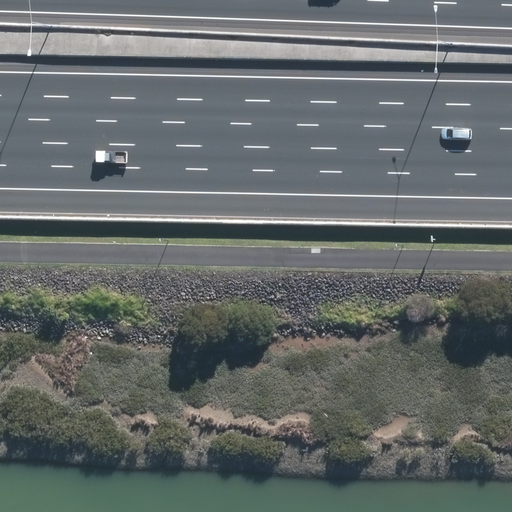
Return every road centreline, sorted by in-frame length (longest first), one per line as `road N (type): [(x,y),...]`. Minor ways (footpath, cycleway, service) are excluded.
road 1 (motorway): [(511,98),(0,86)]
road 2 (motorway): [(511,150),(0,140)]
